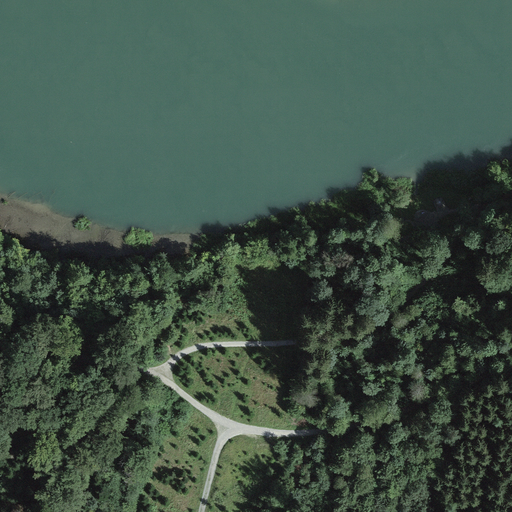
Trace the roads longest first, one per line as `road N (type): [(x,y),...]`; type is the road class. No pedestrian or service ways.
road 1 (track): [(511,197),(483,214),(440,268),(366,327),(327,339),(206,347),(147,369)]
road 2 (track): [(147,369),(232,425),(262,434),(367,423),(511,367)]
road 3 (track): [(147,369),(0,342)]
